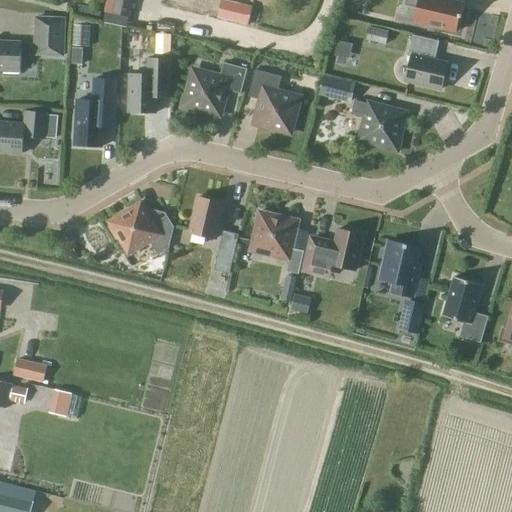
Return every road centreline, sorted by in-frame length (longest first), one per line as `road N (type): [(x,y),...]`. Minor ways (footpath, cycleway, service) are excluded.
road 1 (track): [(511,394),(0,256)]
road 2 (residential): [(432,166),(369,193),(184,150),(161,154),(66,209),(0,210)]
road 3 (residential): [(511,54),(484,132),(432,166)]
